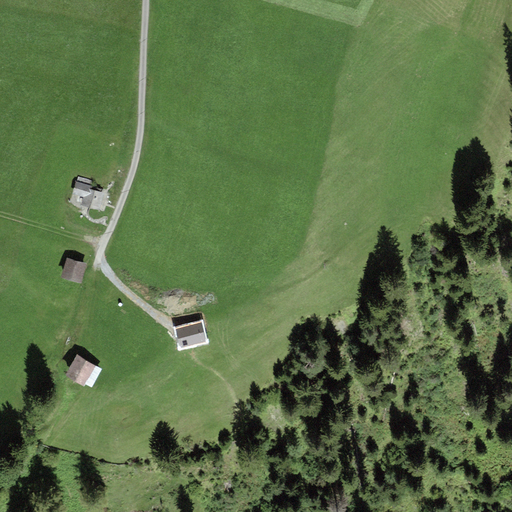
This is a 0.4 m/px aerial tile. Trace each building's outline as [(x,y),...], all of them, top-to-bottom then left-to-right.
[(91,186),(76,182),(72,194),(84,197),(81,205),(99,210),(103,194),(90,190),(91,186)] [(85,263),(68,259),(63,276),(80,281),(85,263)] [(175,328),(180,348),(206,341),(201,321),(175,328)] [(95,366),(77,356),(65,377),(84,387),(86,384),(95,366)] [(102,369),(95,366),(86,384),(92,388),(102,369)]
